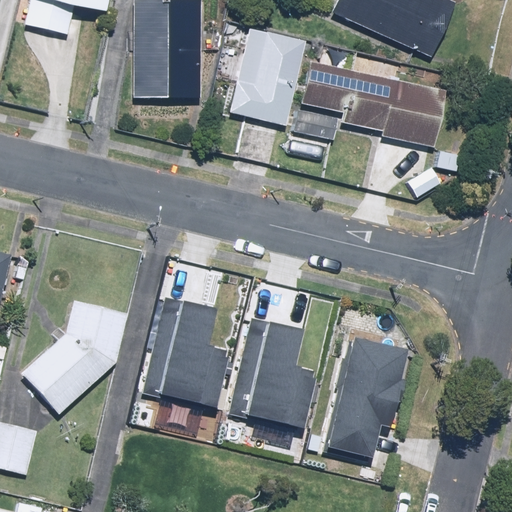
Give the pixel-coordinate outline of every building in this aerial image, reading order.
[(68,14),(97,20),(101,0),(25,0),(27,0),(20,30),(62,39),(68,14)] [(190,0),(160,0),(161,3),(128,3),(127,103),(194,104),(195,4),(190,4),(190,0)] [(450,5),(438,0),(335,0),(329,15),(426,59),(450,5)] [(295,73),(251,64),(243,106),(287,115),(295,73)] [(305,64),(296,107),(337,115),(335,125),(378,133),(376,141),(429,152),(442,92),(305,64)] [(0,365),(25,260),(0,253),(0,365)] [(202,311),(164,302),(142,397),(214,414),(225,363),(191,356),(202,311)] [(120,316),(66,303),(60,335),(15,376),(51,416),(109,364),(120,316)] [(287,333),(249,324),(227,419),(299,435),(310,385),(276,378),(287,333)] [(404,361),(348,347),(324,442),(379,456),(404,361)] [(33,434),(0,426),(0,471),(23,477),(33,434)]
